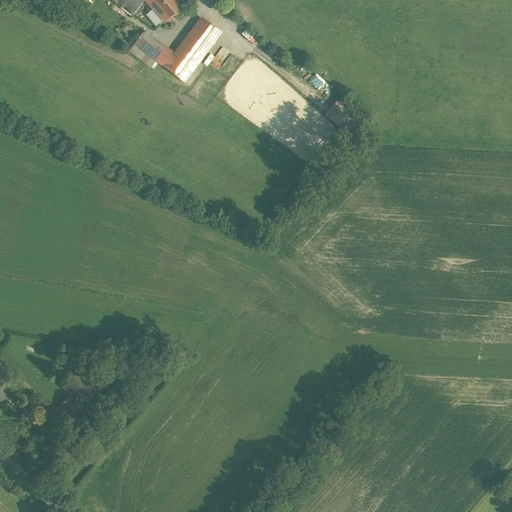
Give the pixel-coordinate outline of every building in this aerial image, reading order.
[(111,0),(132,16),(143,2),(144,1),(144,0),(111,0)] [(171,0),(144,0),(144,1),(164,23),(180,9),(171,0)] [(175,55),(144,31),(134,44),(184,82),(220,33),(201,19),(175,55)] [(326,114),(351,137),(360,128),(356,124),(360,120),(339,101),(326,114)] [(0,353),(0,387),(18,371),(0,353)] [(69,393),(62,400),(73,409),(80,402),(82,404),(95,390),(76,373),(63,388),(69,393)]
